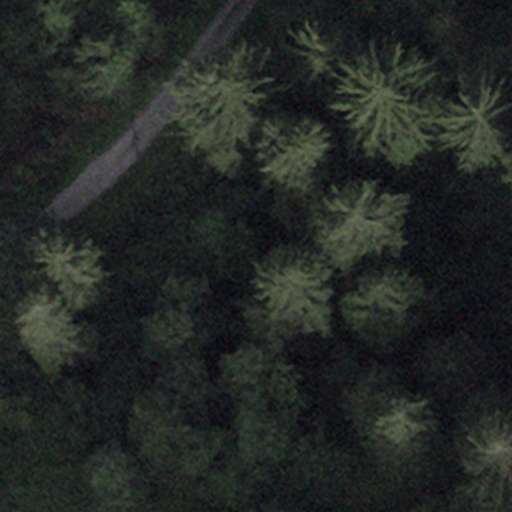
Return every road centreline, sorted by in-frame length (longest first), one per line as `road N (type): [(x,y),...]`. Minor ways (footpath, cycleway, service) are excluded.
road 1 (primary): [(0,244),(118,228),(511,139)]
road 2 (track): [(0,263),(136,150),(269,0)]
